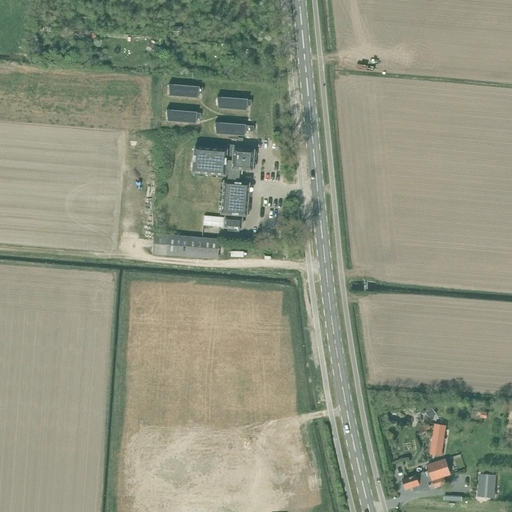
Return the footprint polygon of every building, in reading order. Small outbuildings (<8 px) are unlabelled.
[(198,87),(168,85),(172,86),(171,95),(169,95),(169,96),(198,99),(198,94),(202,94),(202,88),(198,88),(198,87)] [(247,99),(216,97),(217,98),(221,98),(220,108),(218,108),(218,109),(246,111),(246,106),(251,106),(251,101),(247,100),(247,99)] [(196,112),(166,110),(166,111),(170,111),(169,121),(167,121),(167,122),(195,124),(196,119),(200,119),(200,114),(196,113),(196,112)] [(245,125),(214,123),(215,124),(219,124),(218,133),(216,133),(216,134),(244,136),(244,131),(253,132),(254,126),(245,126),(245,125)] [(194,151),(192,173),(227,176),(226,183),(224,183),(221,214),(221,216),(226,216),(225,229),(240,230),(241,217),(246,218),(248,185),(238,184),(239,171),(251,172),(252,152),(234,151),(234,145),(226,145),(225,153),(194,151)] [(204,216),(203,226),(223,227),(224,218),(204,216)] [(218,240),(175,236),(154,234),(152,254),(217,260),(218,240)] [(430,419),(436,414),(431,408),(425,413),(430,419)] [(447,426),(444,426),(434,425),(433,435),(445,437),(447,426)] [(444,447),(445,437),(433,435),(432,445),(437,446),(444,447)] [(444,447),(437,446),(432,445),(430,454),(442,456),(444,447)] [(444,459),(427,465),(432,480),(449,474),(444,459)] [(424,472),(402,479),(405,489),(412,486),(414,491),(429,486),(427,481),(431,480),(428,472),(425,474),(424,472)] [(480,475),(479,496),(489,497),(494,498),(494,492),(495,476),(480,475)] [(444,477),(432,481),(434,488),(447,484),(444,477)]
